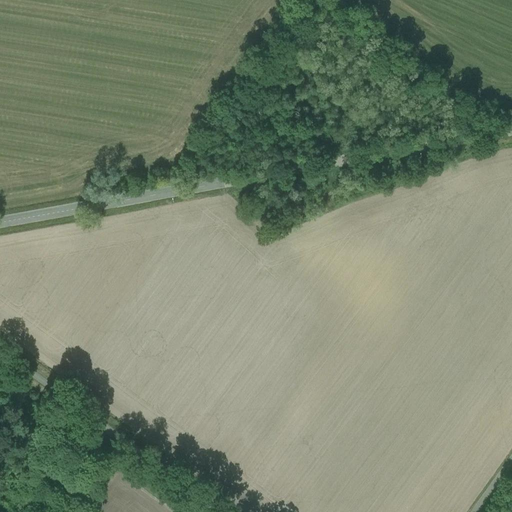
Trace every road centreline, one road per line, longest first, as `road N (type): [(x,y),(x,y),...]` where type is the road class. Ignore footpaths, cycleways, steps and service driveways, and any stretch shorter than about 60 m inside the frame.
road 1 (tertiary): [(511,124),(0,222)]
road 2 (unclassified): [(217,511),(0,349)]
